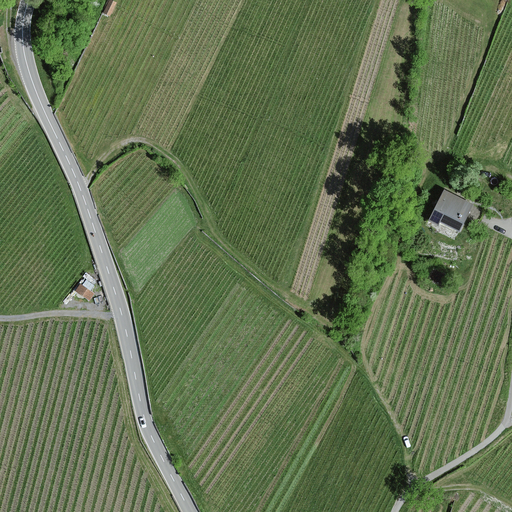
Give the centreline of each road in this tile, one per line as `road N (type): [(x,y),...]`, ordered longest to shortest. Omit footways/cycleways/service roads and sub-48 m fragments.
road 1 (secondary): [(189,511),(143,419),(114,286),(31,78),(22,28),(28,0)]
road 2 (track): [(0,319),(122,319)]
